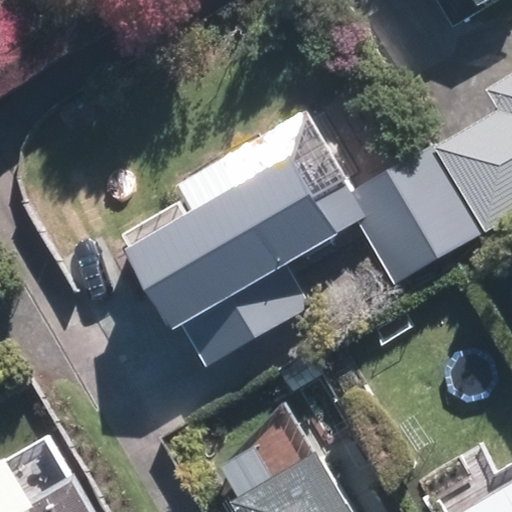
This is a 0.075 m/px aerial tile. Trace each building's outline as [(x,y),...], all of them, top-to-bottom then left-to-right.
[(442,0),(457,25),(498,0),(442,0)] [(511,220),(511,78),(495,89),(507,107),(442,146),(494,231),(511,220)] [(307,139),(141,234),(187,315),(191,313),(213,351),(316,292),(294,253),(353,220),(307,139)] [(490,234),(440,143),(344,198),(396,289),(490,234)] [(348,511),(313,451),(227,501),(233,511),(348,511)] [(5,511),(85,511),(90,509),(67,469),(20,496),(23,502),(5,511)] [(511,511),(511,485),(465,511),(511,511)]
